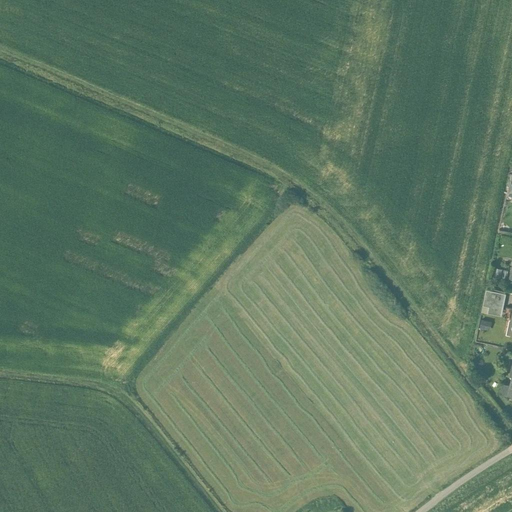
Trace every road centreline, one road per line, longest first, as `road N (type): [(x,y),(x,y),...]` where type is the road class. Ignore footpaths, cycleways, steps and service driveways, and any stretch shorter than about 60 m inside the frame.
road 1 (track): [(240,511),(152,352),(0,343)]
road 2 (track): [(389,250),(511,428)]
